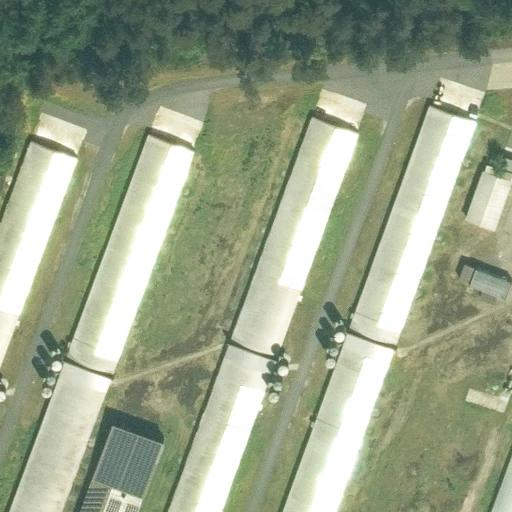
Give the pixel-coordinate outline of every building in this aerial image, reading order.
[(433,106),(283,511),(335,511),(478,123),(433,106)] [(314,112),(167,511),(218,511),(360,129),(314,112)] [(148,132),(8,511),(59,511),(193,149),(148,132)] [(30,138),(0,219),(0,359),(76,154),(30,138)] [(510,179),(483,169),(466,216),(493,225),(510,179)] [(511,276),(475,262),(468,280),(504,294),(511,276)] [(136,511),(164,439),(113,420),(79,511),(136,511)] [(511,511),(511,461),(493,511),(511,511)]
